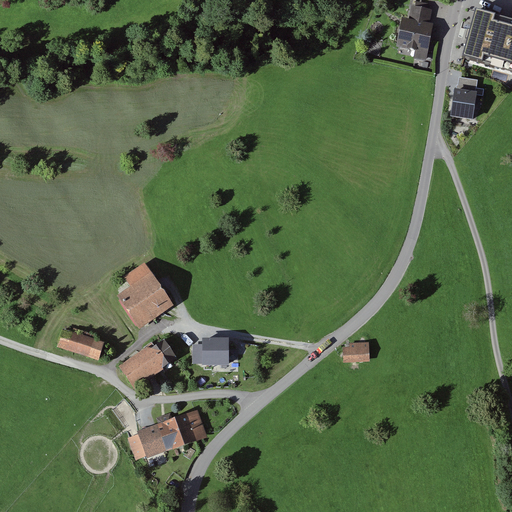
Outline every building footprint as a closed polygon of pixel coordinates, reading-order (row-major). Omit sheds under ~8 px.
[(434,24),(429,23),(432,10),(411,6),(409,19),(402,18),(397,47),(415,50),(413,59),(426,62),(428,53),(434,24)] [(463,59),(511,72),(511,22),(476,12),(463,59)] [(457,85),(456,89),(477,92),(477,95),(483,96),(484,89),(477,88),(478,80),(459,77),(458,85),(457,85)] [(455,88),(450,116),(473,120),(477,95),(477,92),(456,89),(455,88)] [(144,266),(123,279),(130,290),(117,298),(138,330),(171,309),(144,266)] [(149,348),(119,368),(134,389),(160,371),(162,373),(177,363),(174,359),(185,352),(169,329),(158,336),(164,344),(152,352),(149,348)] [(103,346),(64,332),(58,348),(97,362),(103,346)] [(228,340),(203,340),(203,365),(228,365),(228,340)] [(343,364),(370,362),(369,343),(349,344),(350,348),(343,348),(343,364)] [(138,436),(129,440),(136,463),(206,440),(197,414),(137,433),(138,436)]
